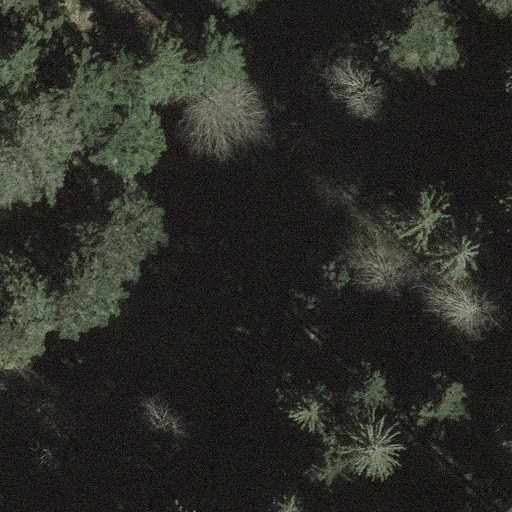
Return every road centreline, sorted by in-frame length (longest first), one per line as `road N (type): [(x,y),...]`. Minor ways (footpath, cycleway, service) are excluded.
road 1 (track): [(355,0),(88,434),(50,511)]
road 2 (track): [(433,0),(432,50),(413,134),(234,511)]
